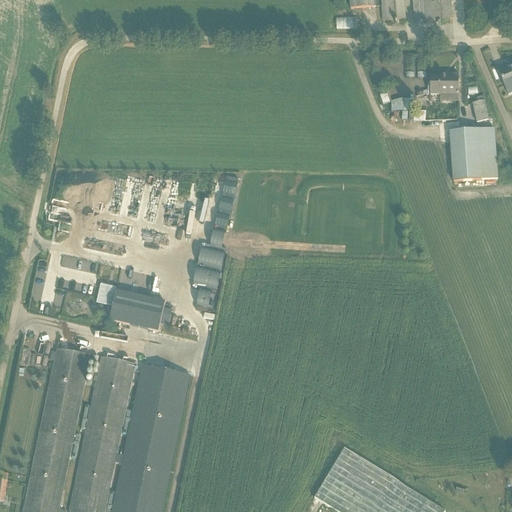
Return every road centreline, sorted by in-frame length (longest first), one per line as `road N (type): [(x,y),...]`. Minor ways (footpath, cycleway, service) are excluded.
road 1 (unclassified): [(0,380),(68,59),(87,42),(511,41)]
road 2 (unknown): [(12,322),(202,360),(206,341),(203,319),(157,272),(127,259),(28,244)]
